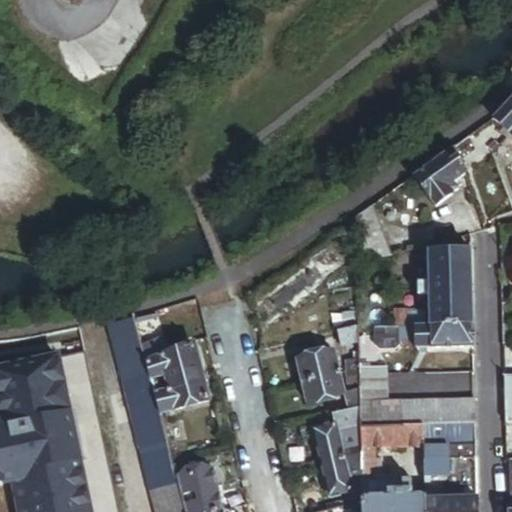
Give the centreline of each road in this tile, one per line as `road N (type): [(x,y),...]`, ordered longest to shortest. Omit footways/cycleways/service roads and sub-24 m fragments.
road 1 (residential): [(487,511),(481,237)]
road 2 (residential): [(283,511),(224,280)]
